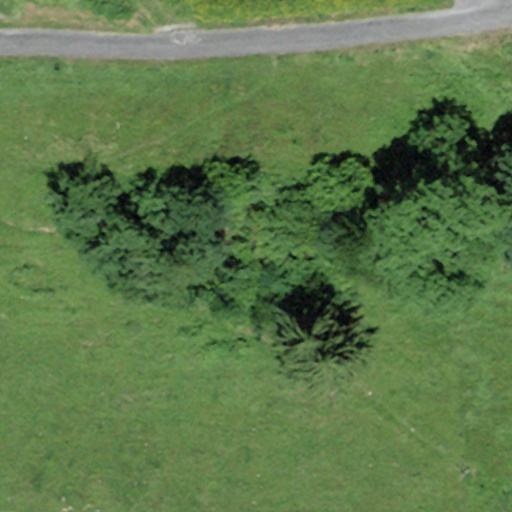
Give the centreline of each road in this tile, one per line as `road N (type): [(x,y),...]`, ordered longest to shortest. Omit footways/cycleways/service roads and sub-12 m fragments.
road 1 (track): [(0,36),(111,44),(321,38)]
road 2 (track): [(321,38),(511,11)]
